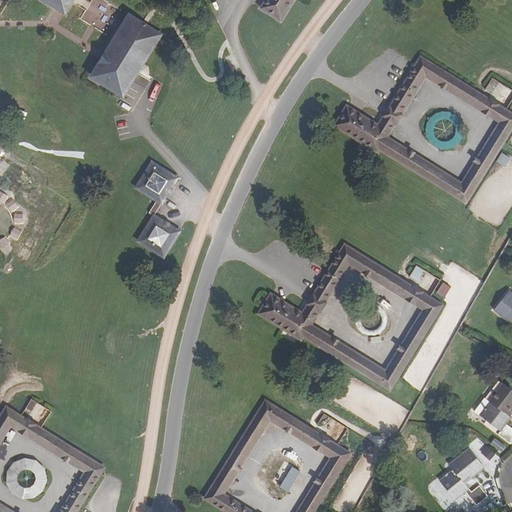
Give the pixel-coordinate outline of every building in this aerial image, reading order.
[(45,0),(56,7),(63,10),(68,0),(45,0)] [(68,0),(63,10),(65,12),(66,13),(73,2),(73,0),(68,0)] [(293,0),(266,0),(261,10),(260,11),(279,22),(293,0)] [(161,35),(130,16),(93,77),(123,95),(124,96),(161,35)] [(390,108),(384,117),(378,127),(358,115),(348,108),(346,107),(335,126),(377,152),(379,149),(465,202),(511,126),(511,115),(505,111),(481,96),(420,58),(390,108)] [(501,99),(507,88),(491,78),(484,90),(501,99)] [(502,167),(508,158),(501,153),(495,162),(502,167)] [(161,204),(177,179),(151,163),(136,188),(161,204)] [(164,258),(179,232),(153,216),(138,241),(164,258)] [(284,298),(274,292),(272,291),(261,309),(303,336),(306,332),(392,386),(443,302),(431,295),(407,279),(347,242),(316,291),(310,300),(304,310),(284,298)] [(511,295),(508,293),(494,312),(511,325),(511,295)] [(511,409),(511,390),(501,382),(487,400),(491,403),(481,417),(501,432),(498,435),(511,444),(511,442),(511,428),(507,424),(511,418),(506,414),(509,411),(511,412),(511,409)] [(31,399),(23,413),(42,424),(50,410),(31,399)] [(311,511),(348,454),(265,402),(205,499),(226,511),(311,511)] [(77,511),(104,469),(7,409),(0,420),(0,511),(77,511)] [(494,436),(489,446),(502,452),(506,442),(494,436)] [(484,468),(469,449),(449,465),(453,470),(440,481),(455,500),(465,492),(476,505),(487,497),(479,487),(471,492),(462,482),(470,476),(472,478),(484,468)]
